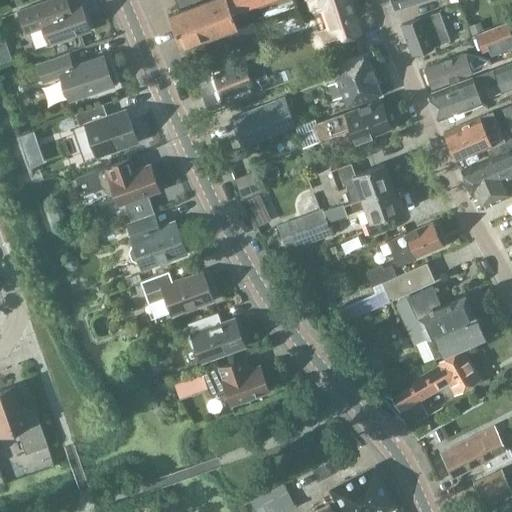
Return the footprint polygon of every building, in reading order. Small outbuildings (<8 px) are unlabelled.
[(66,0),(47,0),(17,11),(25,33),(42,28),(48,44),(90,29),(80,2),(69,6),(66,0)] [(236,29),(232,17),(278,0),(208,0),(168,15),(180,49),(195,44),(199,55),(239,42),(257,36),(254,26),(238,31),(236,29)] [(305,0),(309,11),(333,3),(334,5),(327,7),(334,27),(316,32),(313,38),(313,44),(317,49),(323,51),(336,48),(336,44),(339,41),(361,33),(349,0),(305,0)] [(390,0),(394,9),(422,0),(390,0)] [(412,55),(432,48),(431,46),(448,40),(438,12),(401,25),(412,55)] [(496,49),(511,43),(511,20),(475,35),(481,51),(495,46),(496,49)] [(480,22),(468,26),(471,34),(482,30),(480,22)] [(2,47),(0,48),(0,61),(10,57),(8,50),(2,47)] [(332,71),(342,96),(346,108),(381,95),(365,52),(330,65),(321,68),(323,74),(332,71)] [(463,53),(425,68),(432,87),(471,73),(483,68),(490,65),(488,58),(463,53)] [(72,67),(68,54),(37,65),(43,81),(60,75),(69,100),(113,85),(103,56),(72,67)] [(502,92),(511,87),(511,60),(427,95),(436,121),(482,103),(474,86),(479,84),(484,85),(497,80),(502,92)] [(243,65),(213,76),(222,99),(251,88),(243,65)] [(279,73),(283,82),(291,79),(287,69),(279,73)] [(285,97),(231,117),(238,134),(242,147),(294,127),(295,127),(304,124),(299,112),(291,115),(285,97)] [(384,113),(380,100),(313,125),(319,140),(350,128),(356,144),(371,139),(369,135),(390,127),(389,125),(391,124),(387,112),(384,113)] [(107,116),(102,104),(75,114),(79,126),(84,125),(95,156),(137,142),(126,110),(107,116)] [(490,112),(443,132),(455,161),(502,140),(490,112)] [(478,209),(511,194),(511,161),(508,154),(511,152),(511,137),(489,148),(493,156),(460,171),(470,194),(471,194),(478,209)] [(245,146),(224,154),(228,163),(249,155),(245,146)] [(81,195),(103,187),(104,191),(113,193),(118,205),(159,190),(149,164),(133,170),(129,158),(96,169),(75,177),(81,195)] [(350,163),(329,170),(337,191),(346,187),(351,202),(360,199),(392,187),(383,163),(354,174),(350,163)] [(322,210),(277,226),(286,250),(331,235),(326,222),(346,215),(359,210),(364,208),(369,221),(364,223),(368,235),(389,227),(386,216),(400,211),(392,187),(360,199),(351,202),(342,205),(342,204),(322,211),(322,210)] [(258,193),(245,199),(251,212),(264,206),(258,193)] [(59,206),(48,210),(53,224),(64,220),(59,206)] [(158,227),(154,214),(126,224),(131,237),(130,237),(133,246),(131,247),(129,251),(132,259),(136,261),(138,260),(141,269),(186,253),(174,221),(158,227)] [(431,222),(403,234),(386,242),(397,266),(442,245),(431,222)] [(65,261),(65,266),(68,269),(73,270),(77,267),(77,262),(74,258),(69,258),(65,261)] [(396,277),(372,288),(374,293),(339,310),(344,322),(434,281),(426,263),(396,277)] [(372,288),(396,277),(391,265),(383,268),(381,264),(365,271),(372,288)] [(172,283),(168,271),(140,281),(148,304),(165,298),(171,315),(185,310),(185,312),(197,307),(196,305),(213,299),(203,272),(184,279),(184,278),(172,283)] [(439,307),(430,288),(408,298),(426,338),(415,343),(423,361),(434,357),(483,335),(481,331),(484,327),(481,320),(476,320),(475,316),(473,317),(464,296),(439,307)] [(215,327),(211,315),(188,324),(192,335),(189,336),(188,338),(191,347),(193,348),(197,347),(201,360),(243,345),(234,320),(215,327)] [(455,393),(480,379),(462,348),(436,363),(437,366),(390,394),(400,410),(449,382),(455,393)] [(236,373),(232,361),(202,372),(208,388),(210,394),(225,388),(231,405),(269,391),(259,365),(236,373)] [(202,372),(173,382),(179,398),(208,388),(202,372)] [(23,415),(13,387),(0,391),(0,436),(17,430),(25,453),(47,446),(35,411),(23,415)] [(506,450),(494,426),(441,452),(453,477),(480,463),(484,471),(511,457),(511,456),(509,449),(506,450)] [(439,429),(431,433),(436,443),(443,439),(439,429)] [(340,511),(385,511),(395,507),(374,466),(329,489),(340,511)] [(479,495),(506,481),(500,469),(473,482),(479,495)] [(506,481),(479,495),(485,506),(511,493),(506,481)] [(283,484),(251,501),(255,509),(257,508),(287,493),(283,484)]
